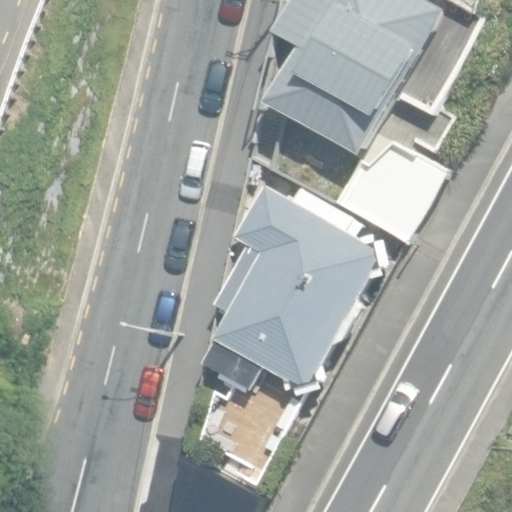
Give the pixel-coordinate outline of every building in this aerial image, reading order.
[(277,103),(370,154),(451,10),(433,0),(300,0),(283,32),(308,47),(277,103)] [(432,103),(414,137),(443,153),(462,120),(432,103)] [(347,203),(415,243),(454,172),(397,144),(377,166),(367,163),(347,203)] [(255,406),(301,431),(318,400),(323,391),(332,389),(330,381),(337,379),(334,366),(380,279),(394,276),(392,267),(399,266),(395,251),(392,241),(384,243),(382,235),(371,238),(367,236),(364,234),(369,224),(359,219),(360,217),(307,188),(301,200),(271,184),(269,188),(261,184),(251,203),(247,200),(239,229),(245,232),(243,237),(255,243),(223,302),(237,309),(221,340),(223,340),(210,364),(259,391),(272,367),(275,368),(255,406)] [(197,511),(247,511),(257,491),(200,466),(186,497),(187,497),(202,503),(197,511)]
